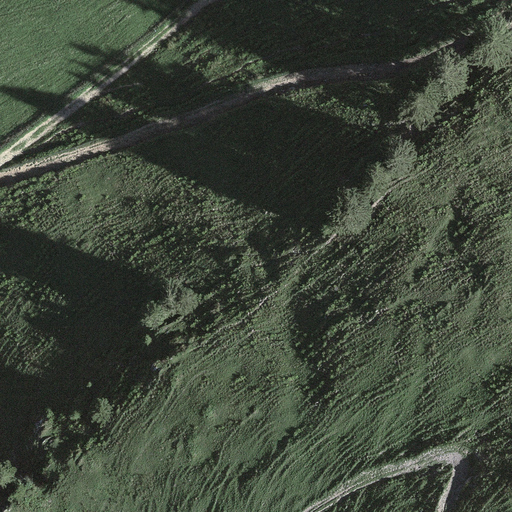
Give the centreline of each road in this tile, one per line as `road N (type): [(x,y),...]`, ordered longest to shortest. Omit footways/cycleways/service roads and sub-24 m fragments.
road 1 (track): [(198,0),(0,169)]
road 2 (track): [(312,511),(368,478),(455,452),(459,469),(445,511)]
